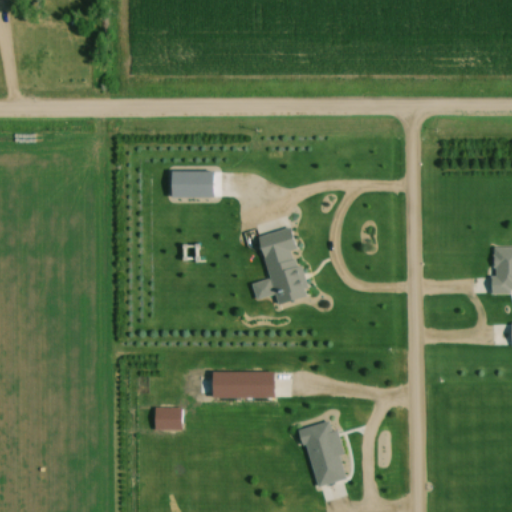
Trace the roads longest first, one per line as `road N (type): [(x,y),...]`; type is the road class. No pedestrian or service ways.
road 1 (residential): [(0,114),(511,109)]
road 2 (residential): [(405,109),(412,511)]
